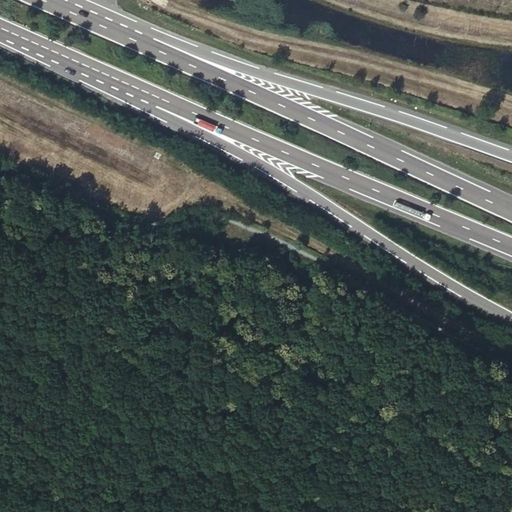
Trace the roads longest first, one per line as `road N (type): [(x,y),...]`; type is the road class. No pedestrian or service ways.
road 1 (track): [(0,165),(159,231),(203,214),(291,249),(511,369)]
road 2 (track): [(0,154),(145,215),(166,212),(190,178),(167,155),(0,76)]
road 3 (trunk): [(159,98),(237,154),(511,319)]
road 4 (trunk): [(511,213),(155,51)]
road 5 (trunk): [(159,98),(511,247)]
road 6 (track): [(152,0),(511,103)]
road 7 (trunk): [(511,157),(155,51)]
road 8 (track): [(511,349),(288,228),(186,189)]
road 9 (trunk): [(0,28),(159,98)]
road 10 (track): [(511,38),(357,0)]
road 11 (trunk): [(155,51),(38,0)]
